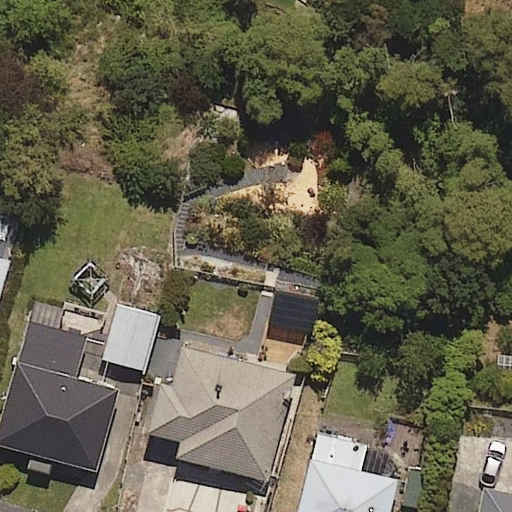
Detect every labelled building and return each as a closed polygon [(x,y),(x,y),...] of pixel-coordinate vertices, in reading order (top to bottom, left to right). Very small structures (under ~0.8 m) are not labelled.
[(321,283),(279,270),(267,311),(309,324),(321,283)] [(159,308),(116,297),(101,353),(144,364),(159,308)] [(85,327),(25,311),(0,406),(0,438),(30,446),(26,463),(47,469),(51,453),(95,464),(117,381),(74,369),(85,327)] [(296,365),(180,332),(169,373),(161,370),(146,422),(182,432),(178,448),(265,473),(296,365)] [(364,435),(315,424),(294,511),(386,511),(396,470),(357,461),(364,435)] [(511,511),(511,485),(482,478),(474,511),(511,511)]
